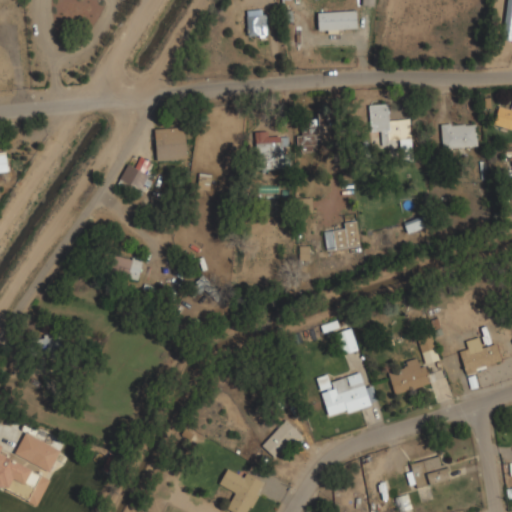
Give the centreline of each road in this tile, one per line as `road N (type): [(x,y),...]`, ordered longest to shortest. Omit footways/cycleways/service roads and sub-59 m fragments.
road 1 (residential): [(511,73),(254,87),(0,114)]
road 2 (residential): [(511,392),(364,440),(332,458),(289,511)]
